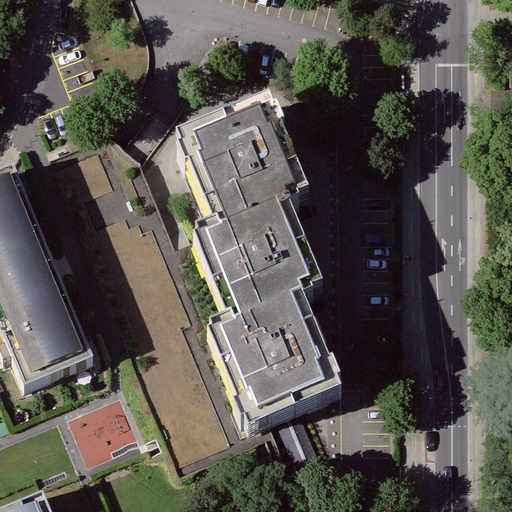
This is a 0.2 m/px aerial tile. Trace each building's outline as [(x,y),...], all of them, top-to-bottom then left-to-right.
[(212,242),(287,211),(306,204),(270,116),(176,155),(212,242)] [(0,286),(50,266),(10,169),(0,172),(0,286)] [(227,334),(304,304),(325,295),(287,211),(212,242),(191,251),(227,334)] [(90,363),(50,266),(0,286),(0,344),(19,392),(90,363)] [(304,304),(227,334),(207,343),(244,434),(327,399),(340,394),(329,366),(304,304)] [(43,511),(39,499),(7,511),(43,511)]
